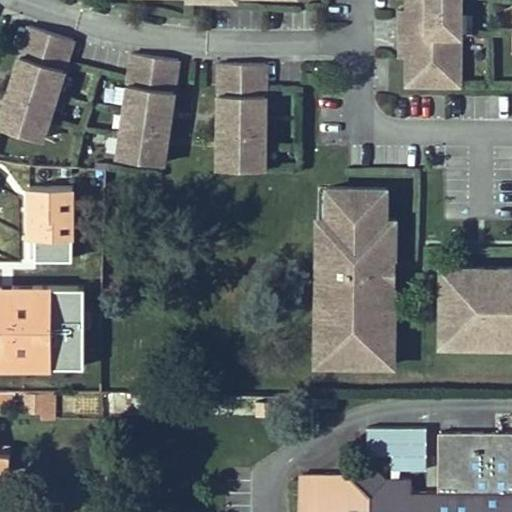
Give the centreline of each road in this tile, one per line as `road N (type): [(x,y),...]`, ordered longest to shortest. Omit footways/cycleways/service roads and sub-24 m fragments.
road 1 (residential): [(26,0),(79,20),(209,42),(359,43)]
road 2 (residential): [(359,43),(358,129),(511,131)]
